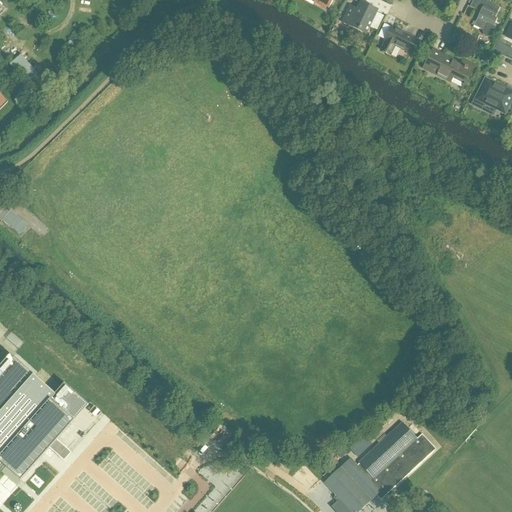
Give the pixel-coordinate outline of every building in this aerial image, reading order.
[(312,0),(315,1),(314,3),(324,9),(326,5),(329,6),(332,0),(312,0)] [(488,37),(490,37),(491,35),(495,27),(494,26),(497,20),(495,19),(500,8),(484,0),(478,12),(480,12),(473,26),(484,31),(483,33),(483,36),(485,37),(488,37)] [(351,7),(342,23),(366,35),(377,11),(361,3),(360,4),(357,10),(351,7)] [(413,55),(420,42),(391,27),(384,41),(385,41),(380,50),(390,55),(394,46),(413,55)] [(495,50),(505,55),(508,48),(498,43),(495,50)] [(460,65),(433,51),(424,69),(462,88),(474,64),(463,59),(460,65)] [(29,82),(37,75),(38,74),(22,56),(10,65),(26,84),(29,82)] [(511,104),(511,91),(483,78),(472,102),(473,102),(470,107),(481,113),(484,107),(506,118),(511,104)] [(0,105),(9,97),(0,88),(0,105)] [(6,216),(2,212),(7,206),(0,200),(0,221),(1,222),(3,220),(20,235),(28,226),(10,211),(6,216)] [(11,355),(0,367),(0,461),(21,481),(49,449),(57,441),(88,405),(65,384),(55,395),(11,355)] [(351,458),(324,483),(330,490),(336,496),(333,498),(337,502),(339,500),(350,511),(358,511),(375,497),(379,502),(392,490),(436,450),(422,435),(417,439),(402,423),(358,464),(357,465),(351,458)] [(364,436),(350,450),(357,458),(372,445),(364,436)] [(71,453),(62,445),(54,454),(63,462),(71,453)]
